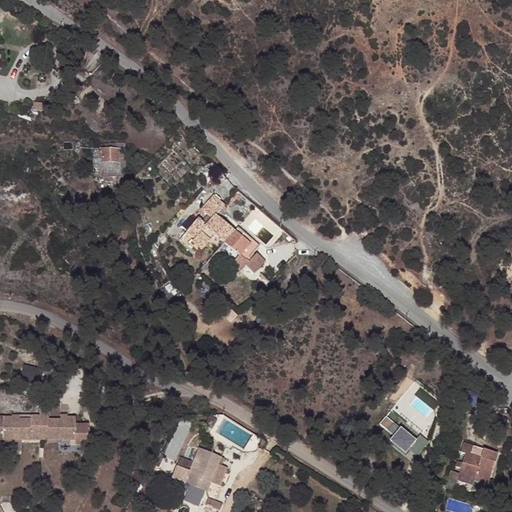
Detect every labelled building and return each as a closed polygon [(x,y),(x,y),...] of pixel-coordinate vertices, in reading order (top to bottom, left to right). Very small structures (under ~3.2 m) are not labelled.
[(90,159),(91,167),(98,166),(98,176),(125,174),(123,145),(114,143),(114,148),(112,148),(97,151),(98,158),(90,159)] [(215,217),(223,207),(210,198),(199,212),(211,222),(215,217)] [(215,217),(211,222),(205,229),(193,245),(191,247),(199,254),(213,238),(240,258),(250,245),(234,233),(215,217)] [(193,245),(205,229),(197,222),(184,238),(193,245)] [(250,245),(240,258),(245,263),(259,245),(253,241),(237,229),(234,233),(250,245)] [(203,296),(212,288),(204,280),(195,289),(203,296)] [(26,364),(21,379),(38,385),(43,370),(26,364)] [(11,421),(1,421),(1,443),(73,443),(73,421),(64,421),(64,424),(46,423),(46,419),(29,419),(29,423),(11,423),(11,421)] [(168,456),(181,460),(192,423),(179,420),(168,456)] [(392,436),(398,429),(391,423),(385,429),(392,436)] [(411,441),(398,429),(392,436),(392,437),(391,438),(403,450),(411,441)] [(489,482),(500,450),(466,438),(462,449),(467,450),(462,464),(456,462),(455,467),(451,466),(449,473),(474,481),(475,477),(489,482)] [(219,455),(197,447),(183,483),(206,492),(210,481),(217,462),(219,455)] [(227,466),(217,462),(210,481),(220,484),(227,466)] [(208,498),(205,506),(220,511),(223,504),(208,498)]
